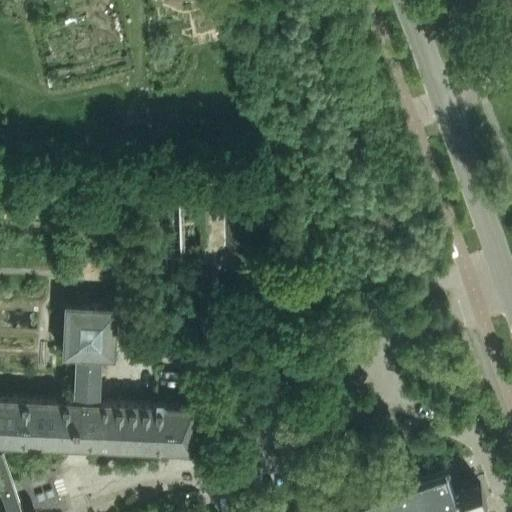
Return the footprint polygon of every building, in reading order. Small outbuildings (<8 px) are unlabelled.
[(228,225),(229,177),(208,177),(207,225),(228,225)] [(0,441),(6,442),(190,451),(193,404),(98,400),(100,355),(114,355),(116,305),(64,302),(62,352),(76,353),(74,398),(0,394),(0,441)] [(293,337),(272,394),(290,400),(310,343),(293,337)] [(460,511),(458,507),(485,498),(479,481),(453,490),(444,463),(302,511),(39,511),(38,509),(30,511),(26,511),(6,452),(6,442),(0,441),(0,481),(10,511),(460,511)] [(60,464),(45,470),(56,497),(71,491),(60,464)] [(75,474),(75,487),(132,484),(131,471),(75,474)]
